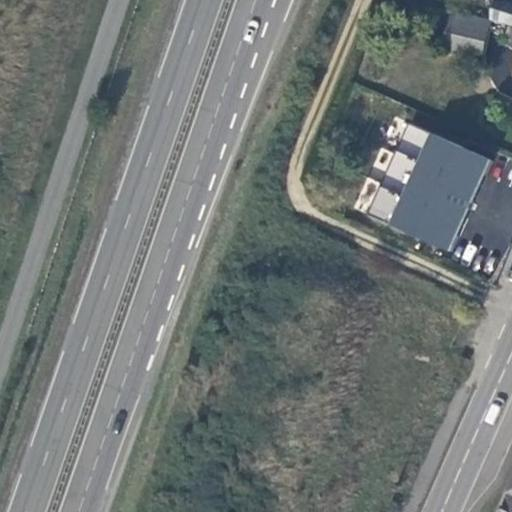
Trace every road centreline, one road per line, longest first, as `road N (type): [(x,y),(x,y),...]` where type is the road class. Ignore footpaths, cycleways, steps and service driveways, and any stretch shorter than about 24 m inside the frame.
road 1 (trunk): [(208,0),(32,511)]
road 2 (unclassified): [(0,375),(123,0)]
road 3 (trunk): [(153,306),(285,0)]
road 4 (trunk): [(153,306),(259,0)]
road 5 (trunk): [(82,511),(153,306)]
road 6 (secondary): [(511,367),(447,511)]
